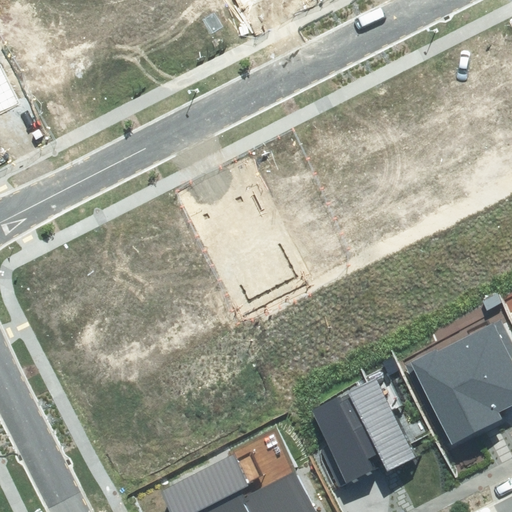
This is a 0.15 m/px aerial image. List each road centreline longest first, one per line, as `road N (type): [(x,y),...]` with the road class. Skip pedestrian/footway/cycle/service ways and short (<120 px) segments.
road 1 (residential): [(426,0),(0,216)]
road 2 (residential): [(72,511),(0,362)]
